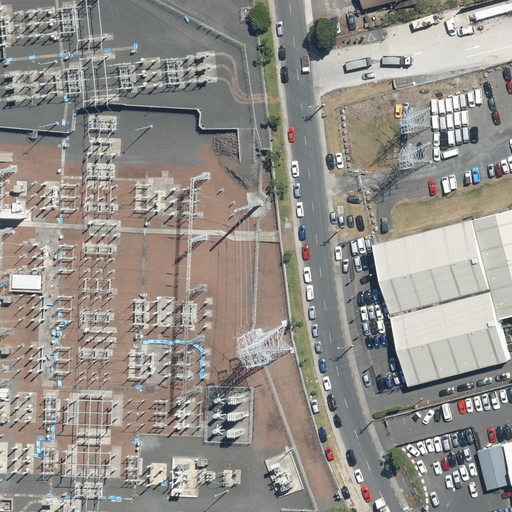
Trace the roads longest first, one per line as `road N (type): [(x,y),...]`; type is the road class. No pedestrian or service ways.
road 1 (tertiary): [(389,511),(335,363),(289,0)]
road 2 (track): [(511,134),(438,176),(310,183)]
